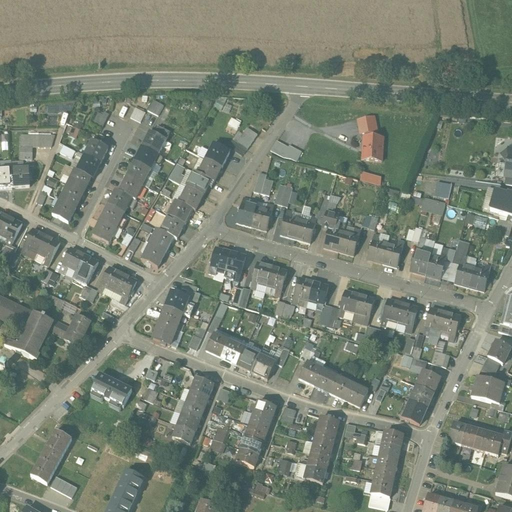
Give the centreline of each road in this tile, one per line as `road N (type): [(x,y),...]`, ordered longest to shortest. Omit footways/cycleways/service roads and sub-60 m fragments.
road 1 (residential): [(119,332),(309,406),(428,437)]
road 2 (secondary): [(305,87),(179,81),(0,93)]
road 3 (residential): [(208,229),(488,311)]
road 4 (secondary): [(511,104),(305,87)]
road 5 (residential): [(0,206),(161,285)]
road 6 (residential): [(305,87),(208,229)]
road 7 (residential): [(119,332),(0,456)]
road 8 (residential): [(488,311),(428,437)]
